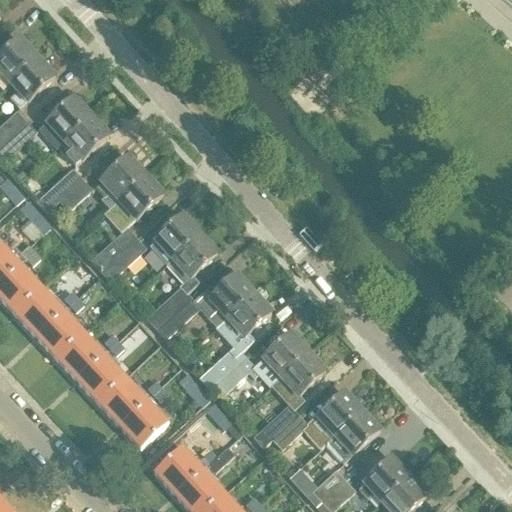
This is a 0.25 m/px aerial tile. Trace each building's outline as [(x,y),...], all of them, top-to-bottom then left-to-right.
[(335,0),(334,2),(343,10),(350,2),(351,3),(353,0),(335,0)] [(10,87),(37,63),(19,43),(0,60),(0,80),(2,78),(10,87)] [(37,63),(10,87),(18,95),(12,101),(21,111),(27,105),(28,106),(54,82),(37,63)] [(48,127),(42,133),(45,137),(50,143),(59,152),(65,146),(91,122),(73,103),(47,127),(48,127)] [(0,151),(26,127),(16,117),(0,131),(0,151)] [(65,146),(59,152),(67,160),(75,169),(109,141),(91,122),(65,146)] [(26,127),(0,151),(0,163),(3,167),(35,138),(26,127)] [(110,213),(119,204),(145,181),(127,162),(94,192),(103,202),(101,204),(110,213)] [(59,206),(82,185),(72,174),(39,205),(48,216),(59,206)] [(100,275),(112,264),(135,243),(126,233),(129,230),(162,199),(145,181),(119,204),(110,213),(104,218),(121,237),(90,265),(100,275)] [(25,201),(8,182),(0,188),(0,190),(17,209),(25,201)] [(82,185),(59,206),(68,216),(91,195),(82,185)] [(52,231),(30,205),(21,213),(43,239),(52,231)] [(177,225),(148,251),(156,260),(158,262),(166,271),(174,264),(173,263),(199,239),(181,221),(177,225)] [(155,334),(165,324),(189,302),(186,299),(199,287),(193,280),(217,259),(199,239),(173,263),(174,264),(166,271),(174,280),(182,288),(179,291),(180,293),(146,324),(155,334)] [(110,286),(122,275),(145,254),(135,243),(112,264),(100,275),(110,286)] [(0,289),(21,270),(0,247),(0,289)] [(27,264),(36,256),(30,249),(21,257),(27,264)] [(36,256),(27,264),(33,270),(42,262),(36,256)] [(21,270),(0,289),(0,301),(15,318),(42,292),(21,270)] [(227,322),(253,299),(235,279),(213,300),(207,294),(193,306),(189,302),(165,324),(155,334),(165,344),(199,313),(216,332),(227,322)] [(36,341),(63,315),(42,292),(15,318),(36,341)] [(69,309),(78,301),(73,295),(64,304),(69,309)] [(253,299),(227,322),(235,331),(228,338),(237,349),(271,318),(253,299)] [(78,301),(69,309),(76,316),(85,308),(78,301)] [(63,315),(36,341),(57,364),(84,338),(63,315)] [(78,386),(105,360),(84,338),(57,364),(78,386)] [(221,382),(215,388),(224,399),(248,377),(254,384),(259,379),(263,384),(270,392),(274,389),(281,382),(308,358),(290,338),(256,370),(253,372),(244,362),(221,382)] [(111,354),(120,346),(113,339),(104,347),(111,354)] [(120,346),(111,354),(117,360),(125,352),(120,346)] [(234,351),(211,372),(221,382),(244,362),(234,351)] [(281,382),(274,389),(282,398),(291,408),(295,412),(304,404),(300,400),(310,391),(325,377),(308,358),(281,382)] [(105,360),(78,386),(99,409),(126,383),(105,360)] [(187,377),(178,385),(202,411),(211,403),(187,377)] [(120,432),(147,406),(126,383),(99,409),(120,432)] [(157,385),(148,394),(154,400),(163,391),(157,385)] [(163,391),(154,400),(160,406),(169,398),(163,391)] [(274,443),(273,445),(277,450),(282,455),(303,436),(320,454),(321,454),(325,450),(335,441),(362,416),(344,397),(315,424),(313,422),(305,429),(298,421),(274,443)] [(147,406),(120,432),(141,454),(168,429),(147,406)] [(216,407),(207,416),(224,435),(233,426),(216,407)] [(264,432),(254,442),(264,453),(271,447),(273,445),(274,443),(298,421),(288,411),(264,432)] [(335,441),(325,450),(333,459),(339,465),(342,469),(379,435),(362,416),(335,441)] [(209,482),(235,460),(228,452),(218,461),(209,469),(203,475),(175,501),(185,511),(209,511),(224,499),(209,482)] [(175,501),(203,475),(183,453),(155,479),(175,501)] [(209,469),(218,461),(212,454),(203,462),(209,469)] [(381,508),(409,483),(391,463),(356,494),(366,505),(373,499),(381,508)] [(320,508),(344,487),(335,477),(311,499),(320,508)] [(409,483),(381,508),(385,511),(414,511),(426,501),(409,483)] [(344,487),(320,508),(323,511),(337,511),(353,497),(344,487)] [(236,511),(224,499),(209,511),(236,511)] [(248,511),(256,511),(261,508),(255,501),(246,509),(248,511)] [(8,511),(0,502),(0,511),(8,511)]
